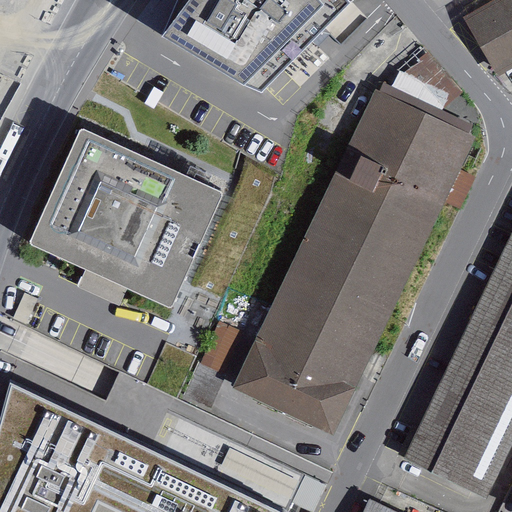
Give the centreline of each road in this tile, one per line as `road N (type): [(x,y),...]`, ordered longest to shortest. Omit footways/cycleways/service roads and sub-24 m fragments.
road 1 (residential): [(332,511),(511,136)]
road 2 (tertiary): [(114,0),(50,102),(0,209)]
road 3 (residential): [(406,0),(511,121)]
